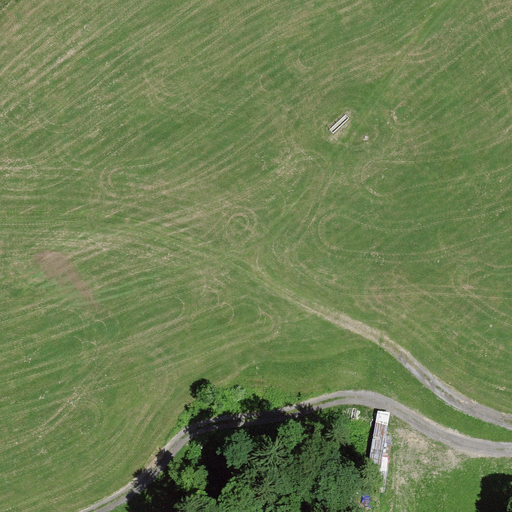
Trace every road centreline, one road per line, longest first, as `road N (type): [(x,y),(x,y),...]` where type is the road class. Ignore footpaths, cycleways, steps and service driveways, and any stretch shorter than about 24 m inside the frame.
road 1 (track): [(511,428),(481,419),(382,344),(232,260),(124,222),(0,213)]
road 2 (track): [(511,455),(444,439),(385,409),(317,396),(244,395),(198,405),(160,458),(117,503),(96,511)]
